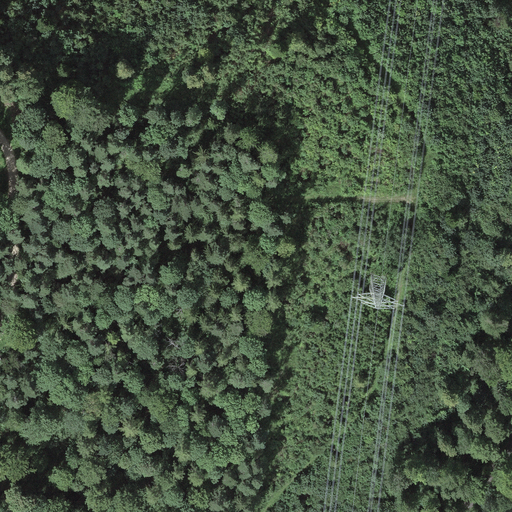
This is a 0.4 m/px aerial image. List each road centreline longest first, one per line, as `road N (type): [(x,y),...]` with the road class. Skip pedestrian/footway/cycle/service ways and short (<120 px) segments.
road 1 (track): [(356,36),(417,119),(424,142),(402,281),(388,347),(363,404),(260,511)]
road 2 (track): [(0,172),(133,167),(264,199),(417,199)]
road 3 (track): [(0,326),(14,217),(13,171),(0,135)]
